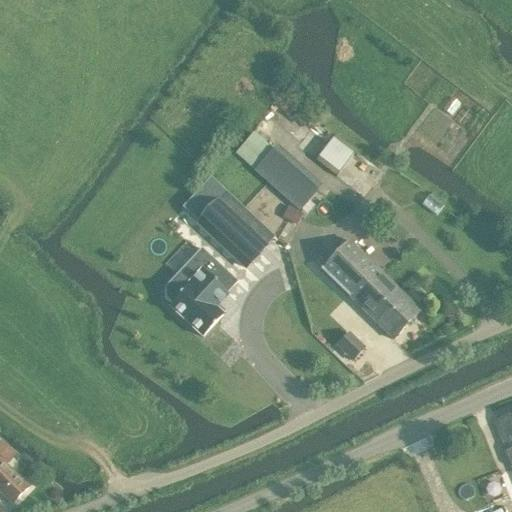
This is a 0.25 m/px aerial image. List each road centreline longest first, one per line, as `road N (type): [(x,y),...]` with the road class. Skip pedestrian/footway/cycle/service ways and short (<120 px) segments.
road 1 (unclassified): [(511,325),(255,444),(78,511)]
road 2 (unclassified): [(244,511),(511,396)]
